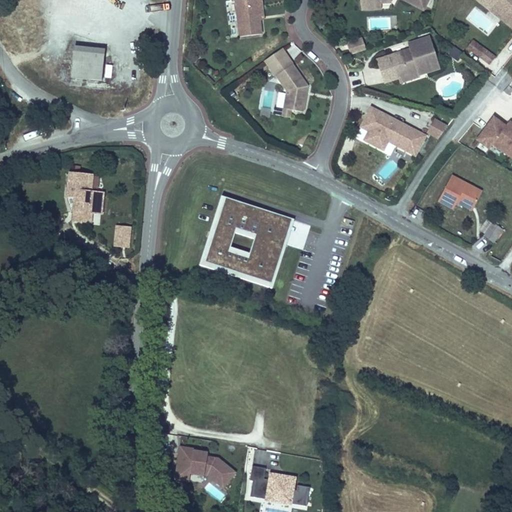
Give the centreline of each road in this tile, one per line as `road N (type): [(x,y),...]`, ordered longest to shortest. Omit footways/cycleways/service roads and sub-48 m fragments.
road 1 (tertiary): [(151,511),(133,448),(131,391),(154,193)]
road 2 (residential): [(313,176),(511,285)]
road 3 (residential): [(313,176),(339,93),(332,65),(297,25),(299,0)]
road 4 (track): [(391,219),(484,85)]
road 5 (unclassified): [(0,54),(30,90),(98,133)]
